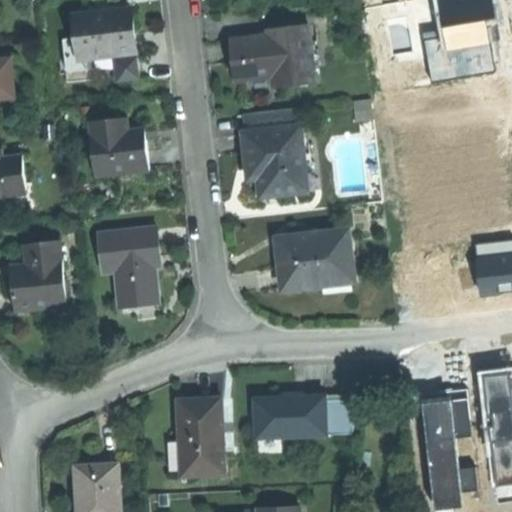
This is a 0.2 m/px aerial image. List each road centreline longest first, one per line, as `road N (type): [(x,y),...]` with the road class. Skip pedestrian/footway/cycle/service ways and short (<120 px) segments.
road 1 (residential): [(179,0),(217,338)]
road 2 (residential): [(217,338),(6,430)]
road 3 (residential): [(217,338),(415,342)]
